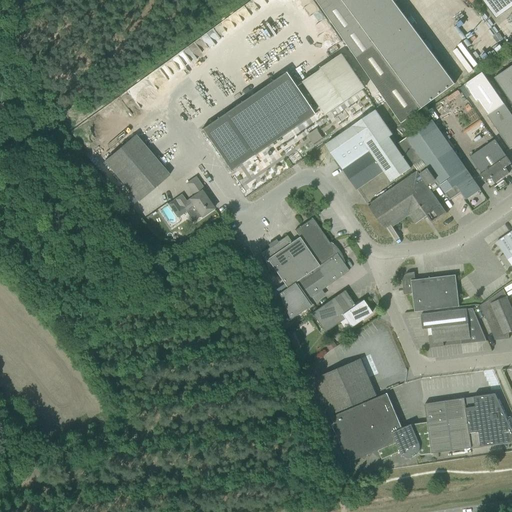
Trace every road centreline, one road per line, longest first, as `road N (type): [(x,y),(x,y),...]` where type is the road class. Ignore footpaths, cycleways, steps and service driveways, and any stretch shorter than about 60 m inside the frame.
road 1 (unknown): [(182,133),(171,96),(272,6),(296,13),(315,40),(233,100)]
road 2 (unclassified): [(383,252),(386,296),(419,365),(511,358)]
road 3 (unclassified): [(244,224),(272,196),(312,177),(364,244),(383,252)]
road 4 (unclassified): [(383,252),(443,245),(511,201)]
